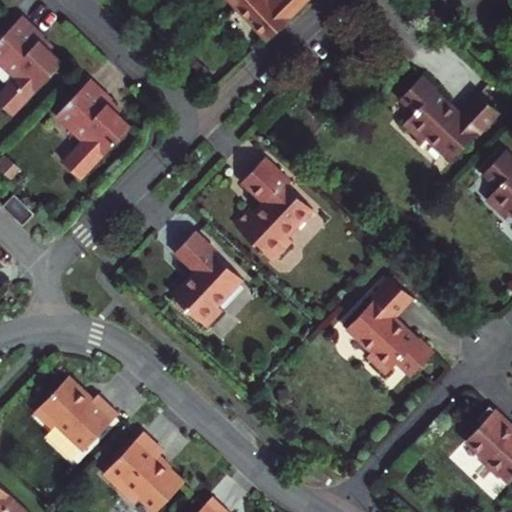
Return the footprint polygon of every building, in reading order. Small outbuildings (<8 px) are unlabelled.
[(223,0),(257,34),(291,0),(223,0)] [(18,21),(0,40),(0,72),(9,81),(0,89),(0,112),(9,120),(29,99),(27,97),(56,66),(45,55),(49,50),(18,21)] [(414,111),(403,124),(420,140),(425,134),(452,159),(478,132),(479,133),(500,111),(479,92),(460,112),(436,89),(437,88),(422,74),(400,98),(414,111)] [(90,78),(56,114),(81,137),(61,158),(81,177),(101,156),(99,154),(129,123),(117,112),(121,107),(90,78)] [(503,215),(508,209),(511,212),(511,155),(505,149),(483,173),(498,187),(486,199),(503,215)] [(251,207),(235,224),(273,260),(293,240),(288,235),(313,208),(287,184),(291,180),(265,156),(242,181),(264,201),(255,210),(251,207)] [(0,211),(2,213),(17,227),(29,213),(10,195),(0,204),(0,211)] [(173,294),(207,327),(224,310),(218,304),(243,278),(215,251),(216,250),(195,230),(175,251),(195,270),(173,294)] [(368,357),(386,373),(397,361),(412,375),(434,351),(420,338),(418,339),(394,316),(413,296),(392,276),(372,298),(373,299),(347,327),(374,352),(368,357)] [(34,411),(52,428),(56,423),(84,449),(119,412),(98,392),(93,398),(68,375),(34,411)] [(511,425),(490,405),(476,419),(481,424),(466,439),(481,454),(478,457),(499,477),(502,473),(510,481),(511,479),(511,425)] [(139,496),(156,511),(185,481),(157,456),(163,450),(143,431),(103,473),(133,502),(139,496)] [(29,511),(0,483),(0,511),(29,511)] [(230,511),(213,495),(196,511),(230,511)]
